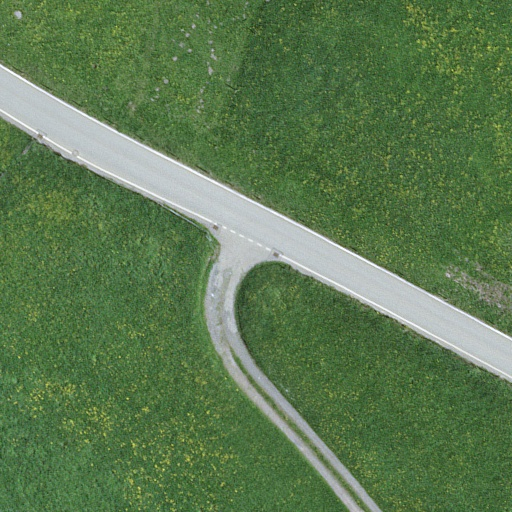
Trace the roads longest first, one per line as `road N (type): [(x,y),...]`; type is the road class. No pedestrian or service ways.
road 1 (unclassified): [(511,366),(0,90)]
road 2 (track): [(365,511),(229,351),(220,314),(250,222)]
